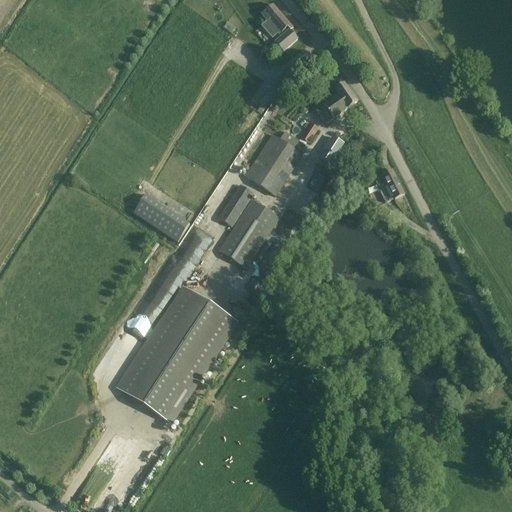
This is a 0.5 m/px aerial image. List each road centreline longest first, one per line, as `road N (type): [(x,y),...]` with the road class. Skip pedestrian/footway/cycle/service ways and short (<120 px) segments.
road 1 (unclassified): [(511,372),(354,82),(285,0)]
road 2 (track): [(358,0),(396,84),(396,99),(376,120)]
